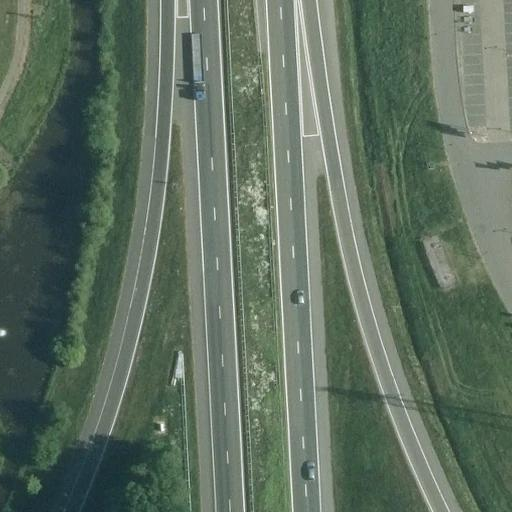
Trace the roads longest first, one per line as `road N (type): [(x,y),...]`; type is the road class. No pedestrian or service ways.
road 1 (motorway): [(441,511),(375,347),(294,0)]
road 2 (motorway): [(167,0),(164,130),(140,298),(71,511)]
road 3 (motorway): [(202,0),(229,511)]
road 4 (motorway): [(305,511),(279,0)]
road 5 (residential): [(511,296),(445,93),(440,0)]
